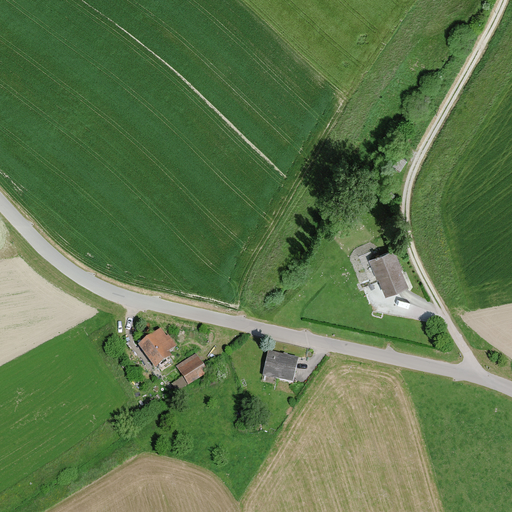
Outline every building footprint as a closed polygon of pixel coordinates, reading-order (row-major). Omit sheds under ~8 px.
[(403,269),(394,249),(369,260),(377,280),(379,279),(385,294),(408,285),(402,269),(403,269)] [(175,350),(161,331),(138,347),(156,371),(172,359),(168,355),(175,350)] [(292,384),(297,360),(268,353),(262,378),(292,384)] [(207,374),(194,356),(175,369),(188,388),(207,374)] [(185,388),(180,380),(170,387),(175,394),(185,388)]
